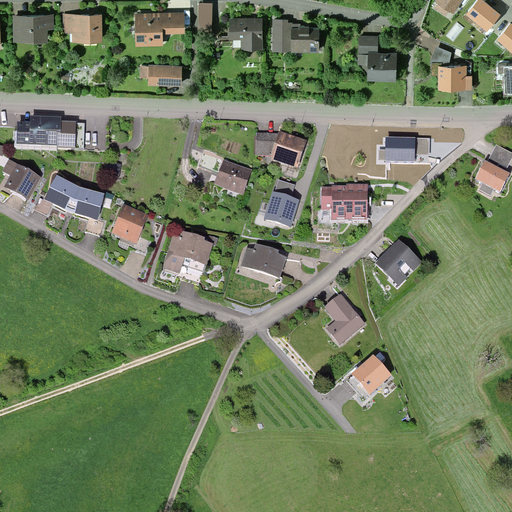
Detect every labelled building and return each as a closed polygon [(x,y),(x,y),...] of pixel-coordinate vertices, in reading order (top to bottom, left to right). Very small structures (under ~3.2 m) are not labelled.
[(462,0),(436,0),(435,2),(437,4),(434,8),(446,16),(449,12),(453,14),(462,0)] [(482,0),(477,0),(466,15),(487,32),(501,15),(482,0)] [(213,3),(199,3),(199,29),(212,30),(213,3)] [(185,12),(135,13),(136,46),(163,46),(163,34),(185,34),(185,12)] [(103,14),(64,14),(64,34),(70,34),(73,34),(73,42),(73,43),(103,43),(103,14)] [(13,15),(14,43),(48,43),(48,30),(54,30),(54,15),(13,15)] [(263,18),(229,18),(229,40),(233,40),(241,40),(241,47),(241,51),(263,51),(263,18)] [(288,19),(273,19),(272,52),(291,52),(292,28),(299,28),(299,27),(299,24),(293,24),(293,23),(288,23),(288,19)] [(511,24),(510,23),(497,40),(511,53),(511,24)] [(299,28),(292,28),(291,52),(291,53),(319,52),(320,29),(309,29),(309,27),(299,27),(299,28)] [(368,52),(379,52),(379,36),(360,35),(358,65),(368,66),(368,52)] [(438,66),(449,66),(452,53),(436,46),(430,63),(431,63),(431,76),(438,76),(438,66)] [(368,66),(368,81),(396,82),(397,53),(379,52),(368,52),(368,66)] [(148,77),(148,85),(182,87),(183,66),(149,65),(149,66),(148,77)] [(504,69),(508,69),(508,65),(498,65),(498,74),(504,73),(504,69)] [(140,77),(148,77),(149,66),(140,66),(140,77)] [(438,76),(438,90),(472,90),(472,76),(467,76),(467,66),(449,66),(438,66),(438,76)] [(61,117),(30,115),(30,122),(17,121),(16,144),(57,145),(57,148),(84,149),(84,123),(76,122),(76,121),(61,120),(61,117)] [(278,133),(271,156),(270,158),(298,168),(307,140),(279,131),(278,133)] [(271,156),(278,133),(257,132),(256,155),(271,156)] [(415,137),(386,137),(385,150),(385,160),(385,161),(415,161),(415,155),(415,138),(415,137)] [(430,138),(415,138),(415,155),(429,155),(430,138)] [(511,152),(496,145),(487,161),(506,171),(511,158),(511,152)] [(198,167),(218,175),(224,159),(204,152),(198,167)] [(10,175),(4,187),(28,200),(41,177),(9,159),(3,171),(10,175)] [(218,175),(214,183),(243,194),(252,170),(224,159),(218,175)] [(485,160),(475,179),(483,183),(479,190),(490,196),(494,189),(501,192),(510,173),(506,171),(487,161),(485,160)] [(107,172),(120,174),(122,164),(108,162),(107,172)] [(80,187),(57,175),(44,198),(53,203),(67,210),(70,212),(75,213),(90,218),(98,220),(105,193),(80,187)] [(295,185),(279,179),(275,192),(291,198),(295,185)] [(332,210),(332,220),(367,219),(368,184),(347,184),(347,186),(332,186),(332,187),(322,187),(321,209),(332,210)] [(275,192),(273,192),(264,219),(291,227),(300,200),(291,198),(275,192)] [(52,206),(53,203),(44,198),(40,204),(38,203),(35,210),(47,216),(52,206)] [(65,213),(67,210),(53,203),(52,206),(65,213)] [(112,232),(137,243),(149,215),(124,204),(112,232)] [(98,220),(90,218),(89,221),(85,231),(100,236),(104,222),(98,221),(98,220)] [(205,237),(183,231),(180,236),(174,235),(168,253),(163,268),(180,273),(185,257),(191,259),(205,264),(207,265),(213,245),(213,244),(208,241),(205,240),(205,237)] [(210,236),(208,241),(213,244),(213,245),(216,246),(218,239),(210,236)] [(399,286),(422,261),(399,239),(375,263),(399,286)] [(247,247),(241,266),(280,278),(287,257),(278,253),(279,250),(256,244),(254,249),(247,247)] [(203,272),(205,264),(191,259),(188,267),(203,272)] [(341,293),(324,306),(336,320),(326,328),(340,345),(365,324),(341,293)] [(380,352),(376,356),(380,361),(385,357),(380,352)] [(376,356),(374,354),(351,374),(353,376),(369,394),(370,394),(392,375),(380,361),(376,356)] [(364,398),(369,394),(353,376),(348,381),(364,398)]
